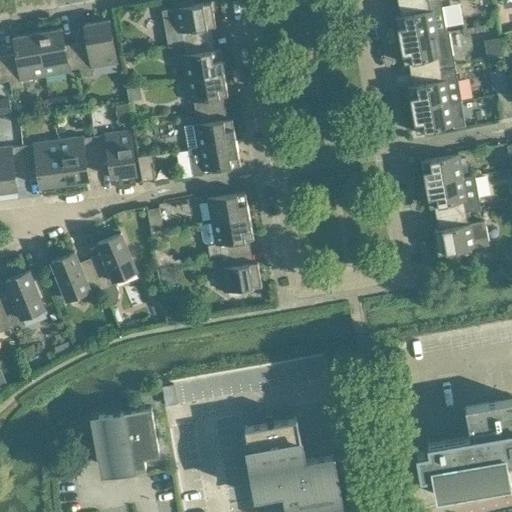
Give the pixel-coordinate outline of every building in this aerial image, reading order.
[(168,45),(183,42),(208,38),(206,26),(215,25),(211,1),(193,4),(192,0),(189,0),(185,0),(182,1),(178,3),(179,7),(162,10),(168,45)] [(441,0),(421,0),(403,3),(405,15),(395,17),(399,40),(437,33),(446,31),(441,0)] [(87,40),(76,43),(80,67),(80,68),(82,76),(93,74),(92,67),(117,62),(109,19),(84,24),(87,40)] [(80,67),(76,43),(65,44),(62,28),(37,32),(45,75),(69,71),(69,69),(80,68),(80,67)] [(449,31),(446,31),(437,33),(399,40),(404,63),(413,61),(415,73),(440,68),(455,65),(449,31)] [(45,75),(37,32),(13,36),(16,53),(5,55),(9,80),(11,89),(22,87),(21,79),(45,75)] [(210,49),(208,38),(183,42),(185,54),(182,55),(186,78),(224,71),(219,48),(210,49)] [(0,81),(9,80),(5,55),(0,56),(0,81)] [(455,66),(440,68),(415,73),(417,84),(408,86),(412,109),(461,100),(455,66)] [(228,94),(224,71),(186,78),(190,101),(193,100),(195,112),(221,107),(218,96),(228,94)] [(498,97),(502,117),(511,115),(511,104),(510,90),(497,92),(498,97)] [(465,124),(461,100),(412,109),(416,132),(452,126),(453,126),(465,124)] [(223,119),(221,107),(195,112),(197,123),(194,124),(198,146),(198,147),(236,140),(232,117),(223,119)] [(105,134),(94,136),(97,161),(109,159),(111,176),(136,173),(130,129),(105,133),(105,134)] [(86,162),(97,161),(94,136),(83,137),(83,136),(58,139),(64,182),(88,179),(86,162)] [(64,182),(58,139),(34,142),(34,144),(23,145),(26,170),(37,169),(39,186),(64,182)] [(240,163),(236,140),(198,147),(198,146),(188,148),(193,174),(204,172),(203,170),(240,163)] [(15,172),(26,170),(23,145),(11,147),(11,145),(0,146),(0,191),(17,189),(15,172)] [(421,160),(425,183),(463,176),(459,153),(421,160)] [(138,156),(142,181),(154,179),(150,154),(138,156)] [(475,174),(463,176),(425,183),(429,206),(438,205),(440,216),(466,212),(481,209),(475,174)] [(207,198),(211,221),(249,214),(245,191),(207,198)] [(147,209),(151,234),(163,232),(159,206),(147,209)] [(484,220),(471,223),(468,223),(466,212),(440,216),(442,228),(433,229),(437,253),(456,250),(456,254),(470,251),(470,247),(489,244),(484,220)] [(253,238),(249,214),(211,221),(212,223),(204,224),(202,227),(202,231),(202,236),(203,240),(207,244),(208,245),(211,257),(221,255),(246,251),(244,239),(253,238)] [(103,257),(92,261),(103,289),(116,283),(114,278),(136,269),(121,232),(97,242),(103,257)] [(155,249),(157,266),(181,262),(180,259),(173,259),(159,248),(155,249)] [(103,289),(92,261),(81,266),(75,251),(51,261),(66,298),(89,289),(91,294),(103,289)] [(262,284),(257,261),(248,262),(246,251),(221,255),(223,267),(220,267),(224,291),(228,291),(228,294),(234,295),(239,294),(243,291),(243,288),(262,284)] [(11,294),(0,299),(11,326),(24,321),(26,326),(47,318),(42,308),(44,307),(29,270),(5,280),(11,294)] [(0,330),(11,326),(0,299),(0,298),(0,330)] [(511,459),(511,397),(465,406),(470,435),(427,442),(429,450),(416,452),(420,475),(433,473),(436,495),(496,485),(494,476),(508,473),(507,468),(508,468),(507,460),(511,459)] [(152,411),(151,406),(146,407),(146,406),(98,415),(93,416),(94,421),(100,459),(101,459),(102,464),(107,464),(117,462),(118,469),(118,470),(144,466),(144,467),(146,467),(144,457),(154,455),(159,454),(159,449),(152,411)] [(342,511),(332,454),(304,459),(296,416),(244,425),(256,492),(284,487),(288,511),(342,511)]
